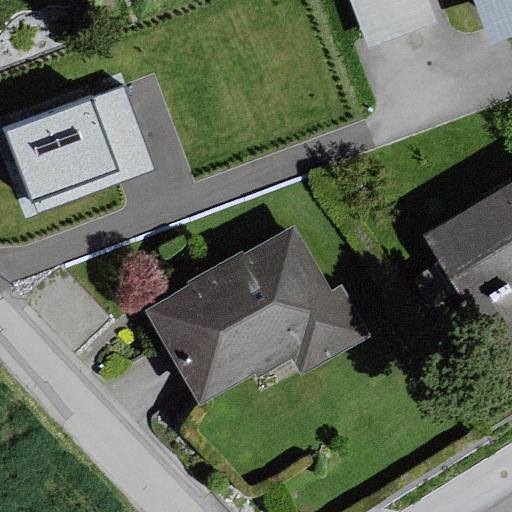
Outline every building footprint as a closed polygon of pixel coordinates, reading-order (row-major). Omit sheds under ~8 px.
[(427,0),(350,0),(369,51),(437,26),(427,0)] [(511,0),(476,0),(495,48),(511,41),(511,0)] [(161,77),(117,91),(135,147),(179,133),(161,77)] [(511,188),(429,243),(510,366),(511,365),(511,188)] [(371,344),(297,214),(136,305),(196,410),(289,357),(304,382),(371,344)]
